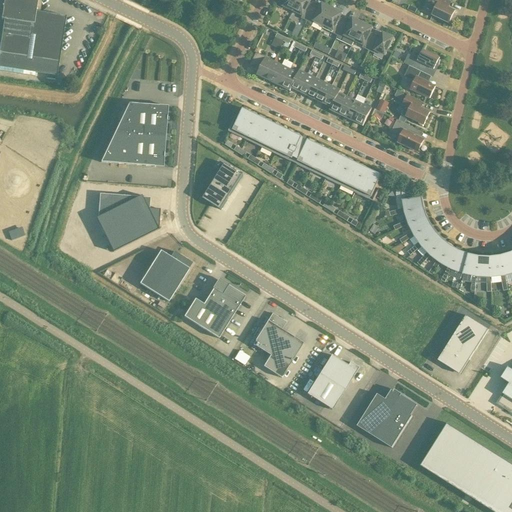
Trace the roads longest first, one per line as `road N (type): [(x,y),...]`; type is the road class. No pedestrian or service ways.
road 1 (unclassified): [(103,0),(178,37),(191,57),(180,213),(188,236),(511,441)]
road 2 (unclassified): [(337,511),(0,297)]
road 3 (residential): [(442,186),(227,80),(264,0)]
road 4 (residential): [(442,186),(472,52)]
road 5 (residential): [(472,52),(360,0)]
